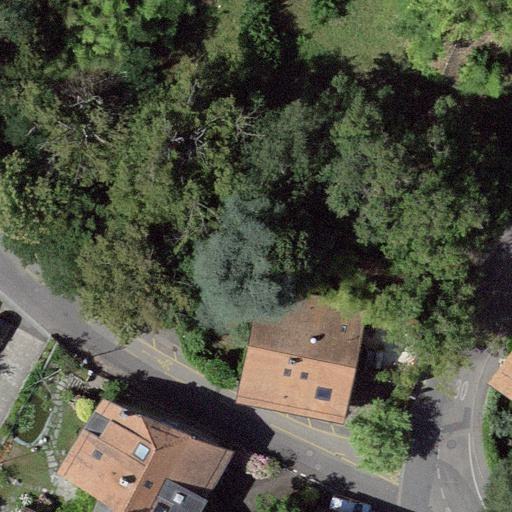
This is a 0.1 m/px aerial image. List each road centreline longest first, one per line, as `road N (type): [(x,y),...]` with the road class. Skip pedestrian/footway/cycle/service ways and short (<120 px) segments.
road 1 (residential): [(0,254),(146,368),(397,496),(448,509)]
road 2 (tertiary): [(511,266),(454,381),(439,455),(448,509)]
